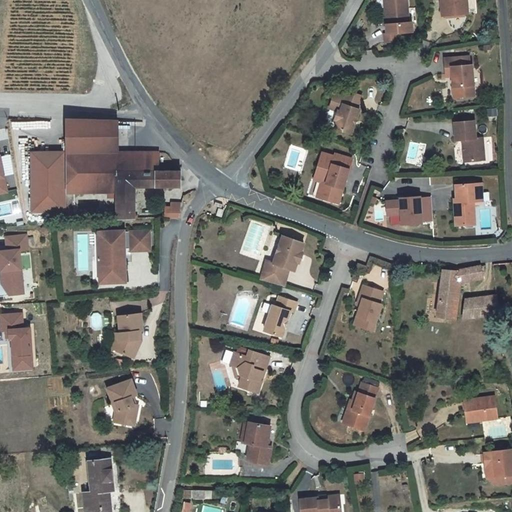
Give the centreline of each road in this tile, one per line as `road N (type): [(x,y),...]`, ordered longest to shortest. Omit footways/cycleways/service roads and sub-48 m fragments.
road 1 (residential): [(215,184),(189,215),(179,259),(175,427),(158,511)]
road 2 (residential): [(348,241),(292,406),(294,422),(309,451),(323,458),(374,456),(401,441)]
road 3 (residential): [(511,215),(500,0)]
road 4 (residential): [(313,65),(398,62),(405,76),(374,174)]
road 5 (tertiary): [(511,250),(430,259),(348,241)]
road 6 (unclassified): [(215,184),(238,169),(313,65)]
road 7 (unclassified): [(154,115),(0,111)]
road 8 (tertiary): [(348,241),(215,184)]
road 9 (tertiary): [(154,115),(91,0)]
